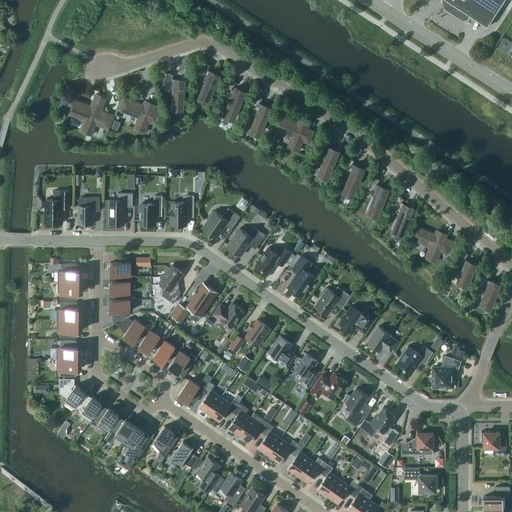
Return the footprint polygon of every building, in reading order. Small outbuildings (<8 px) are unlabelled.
[(487,26),(504,0),(443,0),(442,2),(443,8),(462,20),(468,19),(471,15),(487,26)] [(210,65),(206,61),(195,74),(200,77),(207,69),(210,65)] [(200,77),(204,81),(200,92),(199,95),(210,100),(221,75),(209,70),(209,71),(207,69),(200,77)] [(184,107),(185,79),(171,78),(173,74),(167,72),(161,87),(167,89),(173,89),(172,106),(184,107)] [(223,89),(227,92),(236,82),(232,78),(223,89)] [(225,113),(236,117),(246,91),(235,87),(225,113)] [(92,134),(96,124),(108,129),(114,115),(101,110),(106,98),(96,94),(91,106),(71,98),(65,112),(85,120),(81,130),(92,134)] [(251,129),(262,133),(272,108),(261,103),(261,104),(259,102),(262,98),(257,94),(247,107),(257,115),(251,129)] [(134,128),(145,132),(149,121),(155,124),(161,111),(151,107),(153,104),(145,101),(143,104),(124,96),(118,109),(138,117),(134,128)] [(57,109),(62,111),(67,99),(62,97),(57,109)] [(292,136),(288,147),(299,151),(303,140),(309,143),(314,131),(305,127),(306,124),(298,121),(297,124),(277,116),(272,128),(292,136)] [(316,149),(320,153),(329,142),(325,138),(316,149)] [(329,146),(319,172),(329,176),(339,151),(329,146)] [(355,159),(350,155),(342,166),(351,173),(344,189),(355,194),(365,168),(354,164),(352,163),(355,159)] [(375,176),(364,188),(369,191),(379,179),(375,176)] [(368,210),(379,214),(389,189),(378,184),(368,210)] [(45,209),(45,213),(46,215),(46,223),(62,223),(62,207),(70,207),(71,190),(54,190),(54,199),(46,199),(46,207),(45,209)] [(109,223),(124,224),(125,207),(133,207),(133,193),(118,192),(118,200),(110,200),(109,223)] [(140,224),(155,224),(156,209),(162,209),(162,195),(154,195),(154,204),(141,203),(140,224)] [(171,224),(187,225),(187,216),(194,217),(194,195),(183,195),(183,201),(171,201),(171,210),(170,210),(170,216),(171,216),(171,224)] [(390,206),(395,209),(404,199),(399,195),(390,206)] [(81,196),(78,199),(78,223),(93,223),(93,211),(99,211),(100,197),(81,196)] [(242,209),(248,201),(242,197),(236,205),(242,209)] [(393,229),(404,233),(414,207),(403,203),(393,229)] [(203,228),(216,237),(225,224),(232,229),(240,216),(228,208),(223,216),(215,210),(214,212),(212,211),(207,218),(209,220),(203,228)] [(436,230),(435,234),(415,226),(410,238),(430,246),(426,257),(436,261),(441,251),(447,253),(452,240),(443,237),(444,233),(436,230)] [(254,227),(249,234),(240,228),(228,245),(241,255),(248,244),(255,248),(265,234),(254,227)] [(278,254),(268,247),(255,265),(269,274),(277,261),(283,265),(286,261),(292,252),(284,246),(278,254)] [(454,260),(458,264),(468,254),(463,250),(454,260)] [(292,252),(286,261),(290,263),(295,255),(292,252)] [(298,253),(290,265),(293,267),(301,256),(298,253)] [(298,272),(288,287),(302,296),(316,276),(306,270),(311,262),(302,255),(301,256),(293,267),(292,268),(298,272)] [(151,258),(137,257),(137,265),(151,266),(151,258)] [(458,279),(468,284),(477,264),(466,260),(458,279)] [(140,275),(133,275),(133,274),(130,274),(130,262),(110,262),(110,270),(112,270),(112,274),(115,274),(115,280),(130,281),(140,281),(140,275)] [(58,271),(57,281),(79,282),(79,270),(76,270),(76,264),(61,263),(61,271),(58,271)] [(163,290),(164,291),(162,294),(164,297),(173,303),(180,293),(172,287),(178,279),(183,272),(172,265),(165,275),(160,275),(161,280),(162,285),(163,290)] [(476,283),(481,287),(491,274),(487,271),(476,283)] [(481,302),(492,306),(501,284),(490,279),(481,302)] [(114,292),(114,299),(127,299),(127,293),(130,293),(130,281),(115,280),(110,280),(110,288),(112,288),(112,292),(114,292)] [(78,293),(79,282),(57,281),(57,292),(61,292),(61,299),(76,299),(76,293),(78,293)] [(204,283),(188,306),(201,314),(216,292),(204,283)] [(320,295),(322,296),(315,306),(328,315),(336,303),(342,308),(351,295),(338,286),(333,292),(327,288),(326,289),(325,288),(324,289),(320,294),(320,295)] [(114,299),(109,299),(109,306),(112,307),(112,311),(114,311),(114,323),(127,316),(127,311),(129,311),(130,299),(127,299),(114,299)] [(57,309),(57,319),(78,320),(78,308),(76,308),(76,302),(61,302),(61,309),(57,309)] [(228,309),(220,303),(214,313),(221,318),(221,319),(232,326),(244,310),(233,302),(228,309)] [(179,303),(171,315),(181,322),(185,317),(181,315),(186,308),(179,303)] [(340,323),(352,332),(357,326),(365,331),(364,332),(375,316),(375,317),(366,310),(363,314),(352,306),(340,323)] [(136,338),(141,342),(150,329),(149,331),(144,327),(145,326),(135,319),(134,321),(129,318),(116,325),(121,328),(121,329),(125,333),(124,335),(130,340),(131,338),(135,340),(136,338)] [(78,331),(78,320),(57,319),(57,330),(60,330),(60,331),(63,331),(63,337),(75,338),(75,331),(78,331)] [(260,343),(263,339),(263,338),(270,328),(258,319),(246,336),(258,344),(259,344),(260,343)] [(375,347),(380,351),(383,346),(390,352),(398,341),(390,335),(391,334),(379,325),(367,342),(368,343),(369,345),(373,348),(375,347)] [(150,329),(141,342),(138,346),(145,350),(146,348),(150,350),(151,348),(156,352),(165,339),(164,341),(159,338),(160,336),(150,329)] [(229,346),(237,351),(245,340),(237,334),(229,346)] [(296,354),(288,349),(292,343),(280,335),(269,351),(280,359),(278,360),(287,367),(296,354)] [(165,339),(156,352),(153,356),(160,361),(161,359),(165,361),(166,359),(171,362),(180,350),(179,352),(174,348),(175,346),(165,339)] [(56,347),(56,358),(78,358),(78,346),(75,346),(75,340),(60,340),(60,347),(56,347)] [(220,354),(225,347),(220,344),(216,351),(220,354)] [(418,352),(409,345),(408,346),(407,346),(405,348),(403,351),(402,354),(403,355),(397,363),(411,372),(420,360),(425,363),(433,352),(423,345),(418,352)] [(463,357),(465,350),(458,348),(457,352),(456,354),(463,357)] [(171,362),(168,366),(175,371),(176,369),(180,371),(185,374),(186,373),(194,362),(197,357),(191,353),(189,356),(180,350),(171,362)] [(208,362),(213,356),(204,350),(200,356),(208,362)] [(304,373),(298,381),(308,387),(320,370),(314,366),(318,361),(306,353),(296,368),(304,373)] [(429,378),(433,381),(433,387),(442,387),(447,390),(450,387),(453,386),(453,375),(456,375),(461,361),(445,355),(441,367),(433,367),(433,373),(429,378)] [(245,370),(252,360),(245,356),(238,366),(245,370)] [(78,358),(56,358),(56,368),(60,368),(60,376),(75,376),(75,370),(77,370),(78,358)] [(224,363),(221,368),(227,372),(230,367),(224,363)] [(338,373),(336,373),(334,372),(330,378),(323,373),(310,391),(318,397),(323,390),(334,398),(346,380),(341,377),(340,374),(338,373)] [(250,375),(245,381),(257,390),(262,384),(250,375)] [(196,402),(203,392),(207,385),(201,381),(199,385),(189,379),(178,395),(184,400),(186,398),(189,400),(190,398),(196,402)] [(273,384),(268,381),(264,386),(269,390),(273,384)] [(209,382),(207,385),(203,392),(207,395),(199,407),(209,414),(221,396),(211,389),(214,385),(209,382)] [(62,394),(67,397),(66,399),(67,400),(65,403),(74,409),(86,392),(76,385),(75,386),(73,384),(62,384),(62,394)] [(356,387),(350,396),(347,393),(342,400),(353,407),(345,419),(356,426),(364,414),(359,411),(369,396),(356,387)] [(239,402),(242,397),(237,394),(234,398),(239,402)] [(102,403),(92,396),(91,398),(86,395),(77,407),(83,411),(81,414),(82,415),(82,414),(90,420),(102,403)] [(232,412),(236,406),(239,402),(234,398),(231,403),(221,396),(209,414),(219,421),(228,409),(232,412)] [(298,410),(305,415),(312,404),(305,400),(298,410)] [(228,428),(238,435),(251,417),(246,413),(249,409),(239,402),(236,406),(232,412),(237,415),(228,428)] [(102,406),(94,418),(100,423),(98,426),(107,432),(119,414),(109,407),(107,409),(102,406)] [(375,416),(370,422),(384,432),(385,432),(388,435),(384,441),(390,445),(399,432),(393,428),(389,426),(396,415),(383,406),(376,417),(375,416)] [(288,411),(282,419),(288,423),(293,415),(296,411),(290,407),(288,411)] [(251,417),(238,435),(249,442),(257,429),(262,432),(269,422),(254,412),(251,417)] [(114,437),(123,443),(135,426),(125,419),(124,421),(119,417),(110,430),(116,434),(114,437)] [(274,426),(269,422),(262,432),(267,435),(258,448),(268,455),(280,437),(271,430),(274,426)] [(135,426),(123,443),(129,447),(126,453),(134,459),(140,450),(148,438),(143,434),(145,432),(135,426)] [(174,432),(164,426),(154,440),(155,441),(154,443),(165,456),(178,437),(173,434),(174,432)] [(494,447),(494,455),(506,455),(506,438),(499,438),(499,431),(481,431),(481,440),(484,440),(484,447),(494,447)] [(401,450),(401,454),(418,454),(420,452),(433,452),(433,447),(433,443),(436,441),(433,435),(433,432),(418,432),(418,435),(418,441),(407,441),(407,450),(401,450)] [(346,443),(350,438),(345,435),(341,440),(346,443)] [(287,450),(292,453),(298,443),(293,439),(290,444),(280,437),(268,455),(278,462),(287,450)] [(175,463),(181,467),(181,466),(184,461),(192,467),(198,457),(199,457),(191,451),(194,446),(194,445),(192,447),(183,441),(170,459),(176,463),(175,463)] [(298,443),(292,453),(296,456),(287,469),(298,476),(310,458),(300,451),(303,446),(298,443)] [(377,462),(385,467),(394,456),(385,450),(377,462)] [(209,491),(217,480),(221,475),(215,471),(220,464),(208,456),(197,472),(208,479),(203,487),(209,491)] [(353,462),(360,466),(364,460),(357,456),(353,462)] [(199,465),(203,460),(198,457),(192,467),(191,467),(195,470),(199,465)] [(317,470),(321,473),(328,463),(319,457),(315,461),(310,458),(298,476),(308,483),(317,470)] [(445,465),(445,457),(436,457),(437,466),(445,465)] [(156,467),(160,462),(155,459),(151,464),(156,467)] [(317,489),(327,496),(340,478),(330,471),(333,467),(328,463),(321,473),(326,477),(317,489)] [(375,473),(378,469),(372,465),(369,469),(375,473)] [(436,474),(420,474),(420,467),(404,467),(404,479),(419,479),(419,491),(422,491),(422,492),(423,494),(424,495),(426,495),(428,494),(429,492),(429,491),(436,491),(436,474)] [(224,498),(233,505),(245,488),(239,485),(243,480),(231,472),(221,486),(229,492),(224,498)] [(346,490),(351,494),(358,484),(353,480),(349,485),(340,478),(327,496),(337,503),(346,490)] [(372,494),(363,487),(358,484),(351,494),(356,497),(347,510),(350,511),(360,511),(369,499),(372,494)] [(265,495),(251,486),(252,487),(241,504),(248,509),(245,511),(262,511),(263,511),(257,507),(265,495)] [(483,496),(483,509),(504,509),(503,496),(509,496),(509,486),(496,486),(496,496),(483,496)] [(379,505),(369,499),(360,511),(374,511),(376,511),(377,511),(385,511),(387,504),(382,501),(379,505)] [(219,511),(227,511),(231,507),(225,503),(219,511)] [(271,511),(288,511),(289,511),(277,503),(271,511)]
